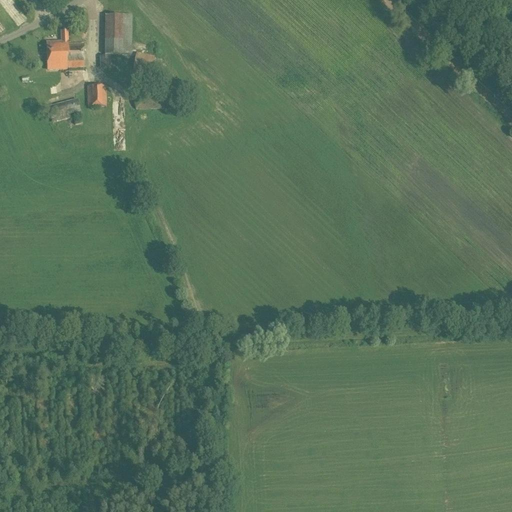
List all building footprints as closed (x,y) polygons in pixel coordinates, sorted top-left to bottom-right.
[(131,56),(131,17),(105,16),(105,56),(131,56)] [(0,40),(14,33),(10,27),(0,31),(0,40)] [(67,69),(84,68),(84,45),(69,46),(69,32),(60,32),(61,44),(46,44),(47,72),(67,71),(67,69)] [(151,75),(154,57),(135,54),(132,71),(151,75)] [(99,70),(111,70),(110,57),(99,57),(99,70)] [(9,91),(21,88),(19,82),(7,85),(9,91)] [(87,108),(106,108),(105,88),(87,88),(87,108)] [(135,111),(178,110),(177,93),(135,94),(135,111)] [(81,125),(80,117),(81,116),(77,99),(48,107),(52,124),(73,119),(74,126),(81,125)] [(20,125),(32,121),(31,114),(18,118),(20,125)] [(38,136),(24,139),(27,150),(41,146),(38,136)] [(71,142),(58,144),(59,151),(72,150),(71,142)]
